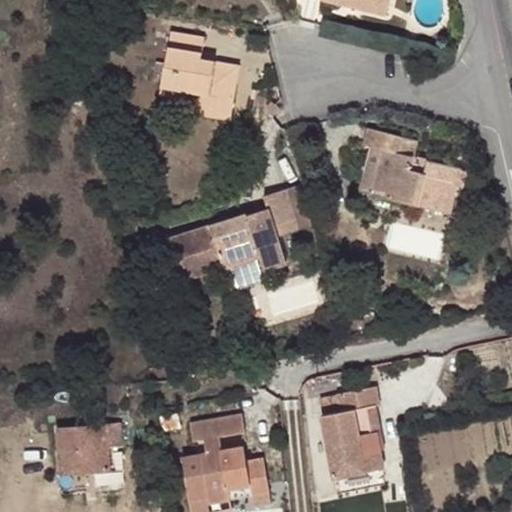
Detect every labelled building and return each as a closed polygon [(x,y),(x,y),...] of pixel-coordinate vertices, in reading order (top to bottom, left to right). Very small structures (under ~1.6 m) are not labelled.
[(334,0),(380,14),(383,4),(369,0),(334,0)] [(196,113),(227,120),(238,65),(199,57),(203,36),(171,29),(159,82),(201,91),(196,113)] [(378,197),(428,216),(441,177),(409,164),(406,175),(394,170),(399,159),(404,145),(356,127),(351,141),(357,143),(367,147),(350,192),(376,202),(378,197)] [(367,147),(357,143),(341,189),(350,192),(367,147)] [(406,175),(409,164),(399,159),(394,170),(406,175)] [(310,233),(298,180),(283,184),(292,226),(269,230),(276,259),(290,255),(286,238),(310,233)] [(240,204),(162,222),(172,267),(197,261),(232,253),(236,268),(276,259),(269,230),(292,226),(283,184),(258,189),(261,199),(261,202),(241,207),(240,204)] [(426,220),(428,216),(378,197),(376,202),(426,220)] [(221,283),(218,272),(236,268),(232,253),(197,261),(203,287),(221,283)] [(323,482),(373,473),(364,413),(371,412),(368,391),(329,398),(329,399),(310,402),(323,482)] [(203,496),(226,493),(266,487),(260,452),(242,455),(240,441),(216,444),(214,430),(241,426),(238,409),(186,418),(189,434),(199,433),(201,447),(178,451),(185,493),(202,490),(203,496)] [(97,466),(98,472),(116,469),(113,444),(125,442),(122,419),(61,428),(64,451),(67,451),(70,469),(97,466)] [(496,453),(511,449),(511,419),(490,423),(496,453)] [(71,476),(98,472),(97,466),(70,469),(71,476)] [(228,504),(226,493),(203,496),(202,490),(185,493),(188,511),(228,504)]
